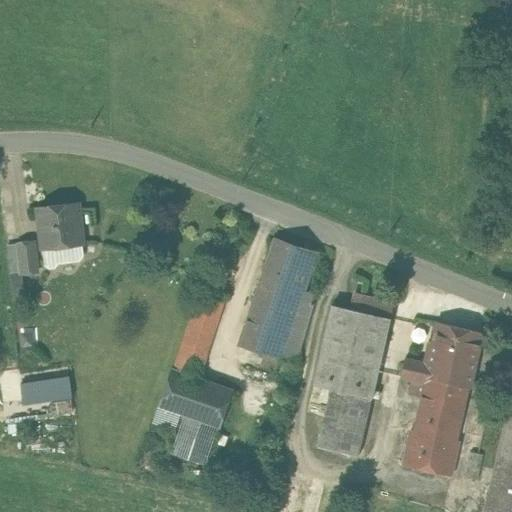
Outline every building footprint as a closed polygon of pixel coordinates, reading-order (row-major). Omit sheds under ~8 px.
[(78,204),(38,208),(45,265),(50,268),(55,268),(58,263),(79,261),(84,255),(78,204)] [(317,252),(275,238),(256,295),(298,309),(305,290),(317,252)] [(34,241),(18,243),(22,274),(38,272),(34,241)] [(23,274),(11,276),(14,299),(25,298),(30,288),(29,283),(23,274)] [(202,287),(173,369),(200,378),(226,295),(202,287)] [(298,309),(256,295),(239,345),(296,365),(317,294),(305,290),(298,309)] [(390,319),(332,305),(314,384),(331,388),(372,398),(390,319)] [(481,333),(439,323),(430,363),(426,378),(469,387),(481,333)] [(430,363),(405,358),(401,377),(425,382),(426,378),(430,363)] [(173,369),(171,368),(158,406),(178,413),(217,426),(221,427),(234,389),(200,378),(173,369)] [(70,378),(22,385),(24,403),(72,396),(70,378)] [(469,387),(426,378),(425,382),(414,430),(410,430),(403,464),(452,476),(460,441),(456,440),(469,387)] [(372,398),(331,388),(318,447),(359,456),(372,398)] [(511,511),(511,401),(484,511),(511,511)] [(178,413),(158,406),(153,421),(175,429),(180,414),(178,413)] [(217,426),(186,416),(173,453),(204,464),(217,426)] [(483,454),(471,451),(465,477),(477,480),(483,454)]
